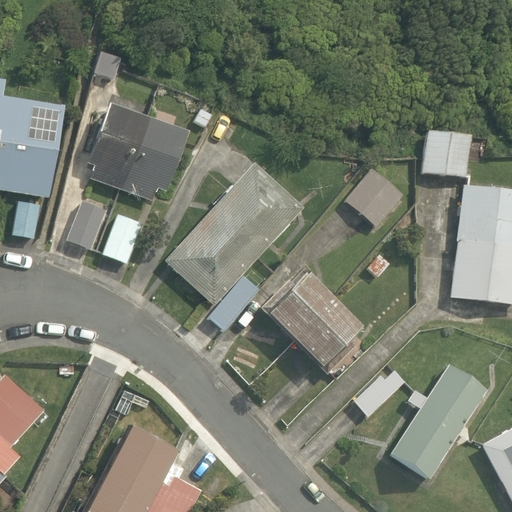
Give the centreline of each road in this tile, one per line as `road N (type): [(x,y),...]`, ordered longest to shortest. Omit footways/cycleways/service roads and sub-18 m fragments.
road 1 (residential): [(315,511),(152,342),(76,309),(0,295)]
road 2 (unknown): [(152,342),(46,511)]
